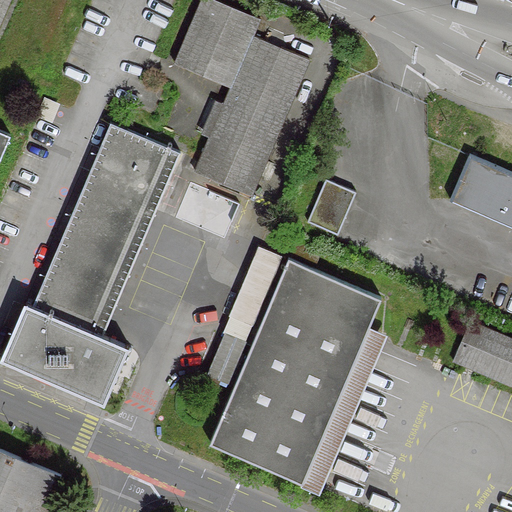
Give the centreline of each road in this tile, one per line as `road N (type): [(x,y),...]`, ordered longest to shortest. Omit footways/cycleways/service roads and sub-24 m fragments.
road 1 (unclassified): [(137,457),(0,400)]
road 2 (unclassified): [(263,511),(137,457)]
